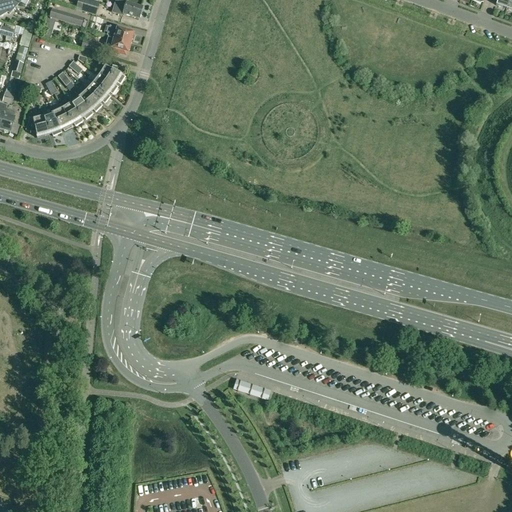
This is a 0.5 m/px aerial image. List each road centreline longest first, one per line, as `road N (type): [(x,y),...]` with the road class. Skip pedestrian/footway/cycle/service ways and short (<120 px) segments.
road 1 (unclassified): [(192,383),(236,364),(488,445),(505,441),(508,424),(252,338),(185,367)]
road 2 (primary): [(511,308),(137,204)]
road 3 (primary): [(149,238),(485,334)]
road 4 (unclassified): [(128,232),(107,310),(109,353),(143,383),(192,383)]
road 5 (unclassified): [(185,367),(148,370),(128,348),(127,312),(149,238)]
road 6 (unclassified): [(192,383),(235,443),(265,511)]
road 7 (primary): [(137,204),(0,168)]
road 8 (residential): [(119,129),(134,106),(166,0)]
road 9 (primary): [(0,195),(128,232)]
road 10 (residential): [(119,129),(65,155),(0,143)]
